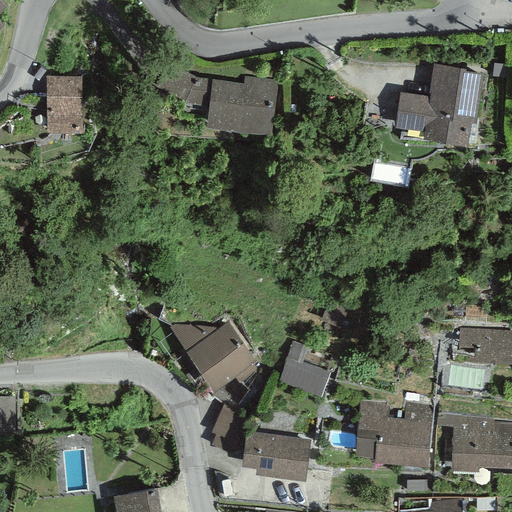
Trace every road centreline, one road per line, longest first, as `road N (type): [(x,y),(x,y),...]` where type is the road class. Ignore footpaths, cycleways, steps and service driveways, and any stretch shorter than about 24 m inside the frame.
road 1 (unclassified): [(158,0),(194,36),(227,43),(436,18),(464,1)]
road 2 (unclassified): [(203,511),(180,405),(159,379),(122,369),(0,374)]
